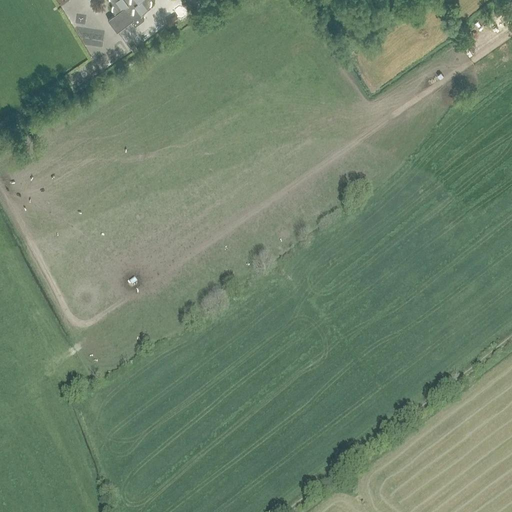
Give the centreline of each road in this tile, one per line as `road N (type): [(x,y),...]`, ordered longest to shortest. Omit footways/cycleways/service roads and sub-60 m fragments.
road 1 (track): [(511,34),(88,319),(66,312),(0,189)]
road 2 (track): [(511,348),(295,511)]
